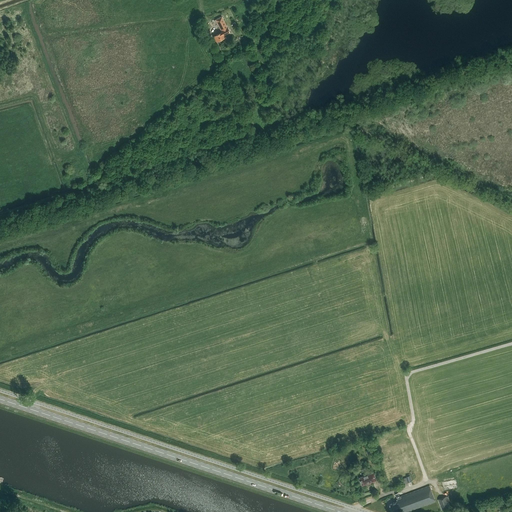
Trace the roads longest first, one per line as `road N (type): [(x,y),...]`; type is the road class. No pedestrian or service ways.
road 1 (secondary): [(341,511),(0,398)]
road 2 (track): [(259,141),(0,225)]
road 3 (track): [(511,57),(259,141)]
road 4 (track): [(259,141),(200,13)]
